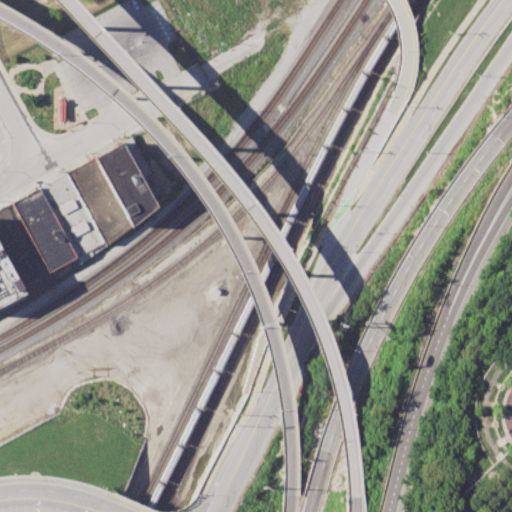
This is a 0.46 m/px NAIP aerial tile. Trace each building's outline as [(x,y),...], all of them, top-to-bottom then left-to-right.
[(94,156),(131,137),(149,171),(143,175),(157,206),(131,225),(94,156)] [(66,171),(94,156),(131,225),(105,245),(66,171)] [(39,187),(66,171),(105,245),(80,263),(75,256),(39,187)] [(10,202),(39,187),(75,256),(49,270),(10,202)] [(0,248),(0,207),(10,202),(49,270),(52,280),(26,295),(21,288),(0,248)] [(0,248),(21,288),(23,293),(0,305),(0,248)] [(0,305),(23,293),(26,297),(0,310),(0,305)]
